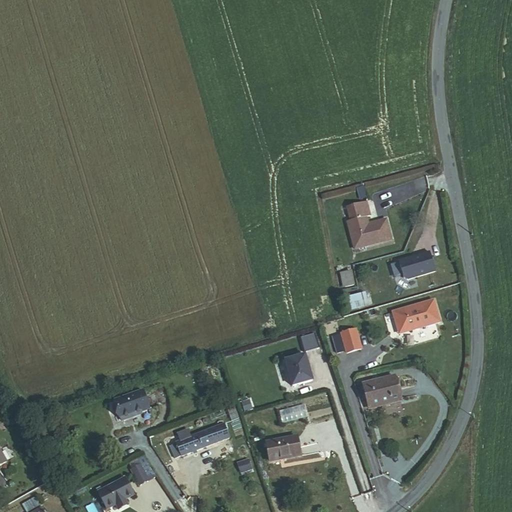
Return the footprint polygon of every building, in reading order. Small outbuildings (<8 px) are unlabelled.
[(360,200),(367,198),(363,186),(357,188),(360,200)] [(366,217),(370,216),(367,203),(347,208),(350,221),(366,217)] [(354,248),(391,239),(387,220),(368,224),(366,217),(350,221),(347,221),(354,248)] [(409,279),(438,271),(432,252),(401,261),(406,277),(409,279)] [(398,262),(389,264),(394,277),(402,274),(398,262)] [(342,287),(353,285),(351,272),(340,274),(342,287)] [(349,310),(369,304),(365,293),(346,298),(349,310)] [(434,302),(393,313),(398,332),(414,328),(414,330),(440,323),(434,302)] [(356,330),(342,335),(347,354),(362,350),(356,330)] [(313,334),(301,337),(306,352),(318,348),(313,334)] [(332,362),(327,348),(313,353),(318,367),(332,362)] [(286,361),(293,387),(314,381),(306,355),(286,361)] [(218,363),(207,367),(211,380),(222,376),(218,363)] [(373,408),(401,402),(395,376),(362,383),(365,394),(369,393),(373,408)] [(133,414),(150,408),(145,391),(116,400),(123,421),(134,417),(133,414)] [(243,411),(251,410),(250,402),(243,402),(243,411)] [(279,411),(282,423),(306,417),(303,404),(279,411)] [(181,458),(182,458),(231,442),(226,428),(192,440),(189,432),(179,436),(181,443),(177,445),(177,446),(171,449),(175,460),(181,458)] [(270,461),(301,456),(297,437),(267,443),(270,461)] [(240,474),(253,470),(249,459),(237,463),(240,474)] [(149,481),(155,478),(148,462),(141,466),(149,481)] [(140,486),(149,481),(141,466),(132,470),(140,486)] [(125,500),(135,495),(126,478),(98,492),(107,509),(116,505),(118,508),(127,503),(125,500)]
